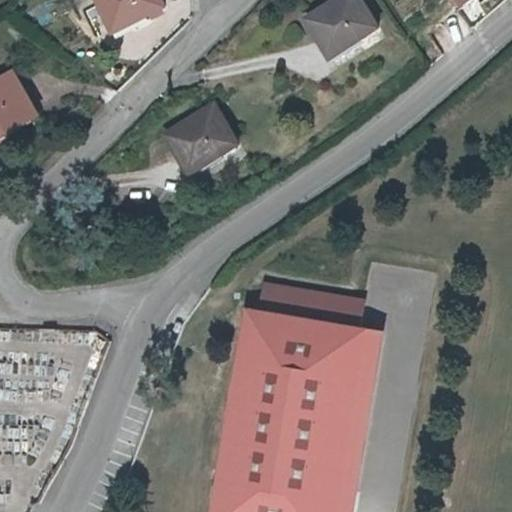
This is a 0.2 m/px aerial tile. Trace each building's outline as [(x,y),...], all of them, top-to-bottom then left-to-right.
[(149,0),(87,0),(106,37),(139,19),(141,23),(157,15),(149,0)] [(469,0),(478,12),(495,0),(432,0),(433,2),(435,0),(469,0)] [(350,6),(303,35),(325,69),(358,47),(361,51),(374,44),(350,6)] [(11,81),(0,87),(0,133),(17,124),(19,128),(34,119),(11,81)] [(201,123),(153,151),(175,184),(206,167),(208,171),(224,162),(201,123)] [(359,331),(362,305),(260,291),(257,317),(359,331)] [(214,511),(341,511),(371,332),(359,331),(257,317),(247,316),(214,511)]
